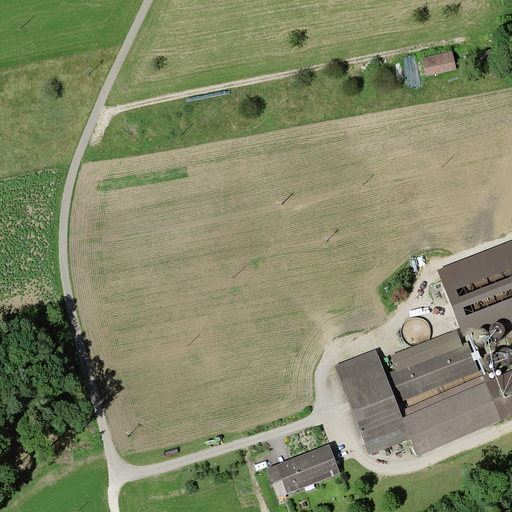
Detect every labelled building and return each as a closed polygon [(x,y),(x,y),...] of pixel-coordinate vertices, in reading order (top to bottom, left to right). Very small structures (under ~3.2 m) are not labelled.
[(482,63),(492,60),(491,53),(480,56),(482,63)] [(432,74),(454,69),(452,59),(429,64),(432,74)] [(511,246),(442,274),(466,337),(511,319),(511,246)] [(503,335),(503,332),(501,330),(499,328),(496,328),(494,328),(491,329),(489,331),(488,334),(488,337),(490,340),(492,342),(495,342),(498,342),(501,341),(502,338),(503,335)] [(484,347),(486,345),(487,342),(487,339),(486,336),(483,334),(480,333),(477,334),(475,335),(473,337),(472,340),(473,343),(474,346),(476,347),(479,348),(482,348),(484,347)] [(404,429),(395,404),(477,372),(467,345),(384,377),(375,352),(333,368),(363,445),(404,429)] [(511,362),(511,357),(511,355),(509,353),(506,352),(503,353),(500,354),(498,356),(498,359),(498,362),(499,364),(501,367),(504,368),(507,367),(510,366),(511,364),(511,362)] [(496,369),(497,366),(496,363),(494,360),(492,359),(489,358),(486,359),(484,361),(482,364),(482,366),(483,370),(484,372),(487,373),(490,374),(492,373),(495,371),(496,369)] [(417,456),(511,415),(511,380),(510,375),(402,422),(417,456)] [(338,475),(339,475),(330,451),(280,470),(279,467),(265,472),(276,499),(277,498),(275,494),(283,491),(285,496),(289,494),(289,493),(338,474),(338,475)]
